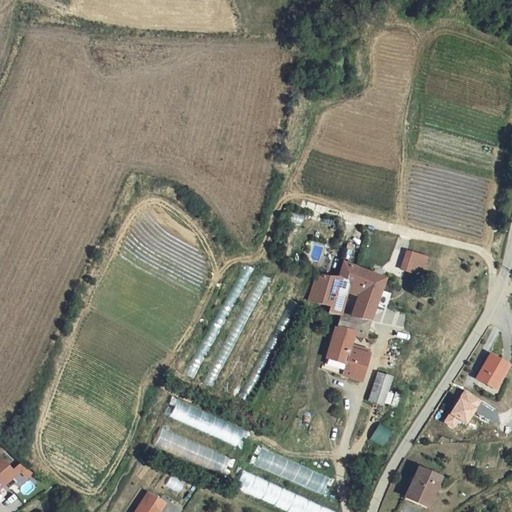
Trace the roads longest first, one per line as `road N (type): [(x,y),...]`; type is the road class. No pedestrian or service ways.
road 1 (tertiary): [(498,292),(395,463),(375,511)]
road 2 (residential): [(392,318),(349,452),(355,511)]
road 3 (residential): [(345,215),(485,251),(498,292)]
